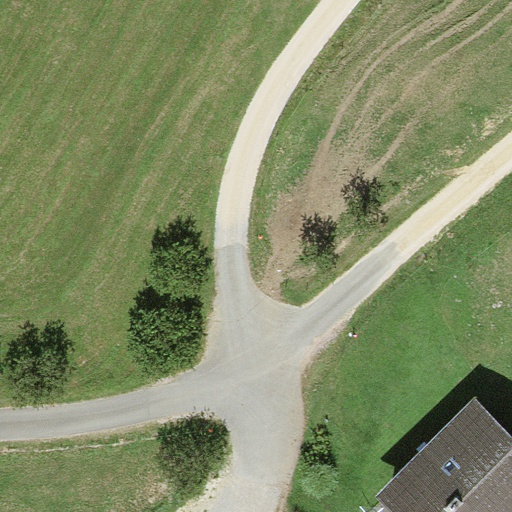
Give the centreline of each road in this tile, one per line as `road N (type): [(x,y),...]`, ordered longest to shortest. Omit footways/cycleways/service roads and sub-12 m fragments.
road 1 (track): [(334,0),(273,75),(231,171),(220,247),(248,373),(394,231),(511,136)]
road 2 (unclassified): [(0,420),(90,420),(248,373)]
